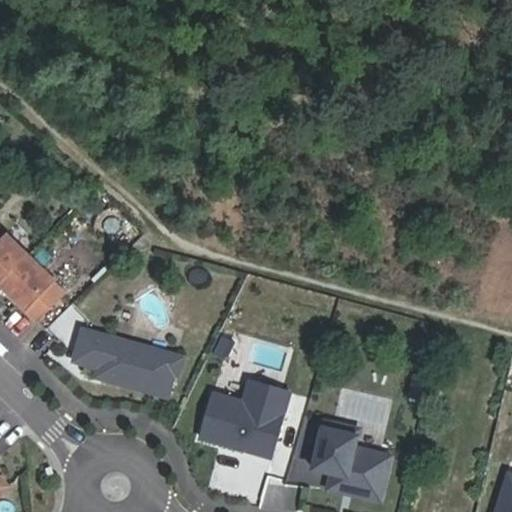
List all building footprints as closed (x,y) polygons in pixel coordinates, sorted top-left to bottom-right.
[(0,283),(28,254),(8,236),(0,244),(0,284),(1,283),(0,283)] [(0,283),(1,283),(37,319),(63,292),(52,282),(54,280),(28,254),(0,283)] [(182,369),(86,333),(74,362),(98,371),(95,380),(164,406),(172,384),(176,386),(182,369)] [(408,397),(422,400),(426,381),(413,378),(408,397)] [(259,405),(266,384),(251,380),(244,401),(259,405)] [(292,392),(266,384),(259,405),(244,401),(215,392),(202,437),(245,450),(247,445),(258,448),(257,453),(273,457),(292,392)] [(352,494),(382,501),(392,457),(375,453),(373,460),(353,456),(355,448),(358,436),(341,432),(342,425),(325,421),(314,469),(333,474),(348,477),(346,485),(354,486),(352,494)] [(341,432),(358,436),(359,429),(342,425),(341,432)] [(247,445),(245,450),(257,453),(258,448),(247,445)] [(375,453),(355,448),(353,456),(373,460),(375,453)] [(348,477),(333,474),(330,489),(352,494),(354,486),(346,485),(348,477)] [(511,511),(511,474),(510,474),(498,511),(511,511)] [(0,495),(9,487),(0,477),(0,495)]
